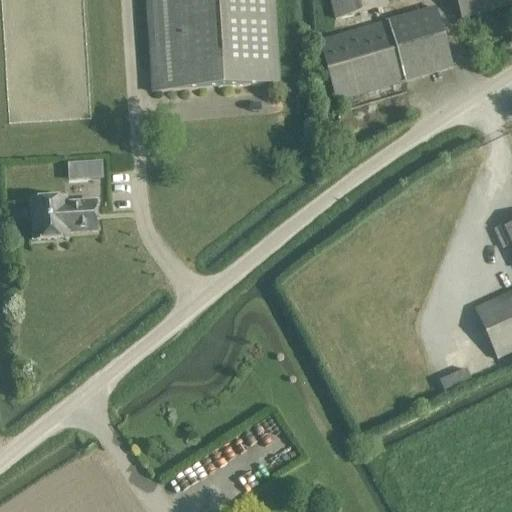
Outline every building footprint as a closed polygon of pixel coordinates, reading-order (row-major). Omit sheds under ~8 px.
[(146,0),(152,93),(278,85),(273,0),(146,0)] [(329,0),(335,21),(389,7),(387,0),(329,0)] [(457,0),(463,19),(511,4),(510,0),(457,0)] [(436,8),(388,22),(319,41),(336,104),(405,83),(405,84),(453,69),(436,8)] [(85,180),(104,179),(103,164),(84,165),(85,180)] [(97,233),(96,203),(66,205),(66,200),(31,202),(34,242),(68,239),(68,234),(97,233)] [(511,219),(500,224),(511,253),(511,288),(468,307),(490,362),(511,352),(511,219)]
